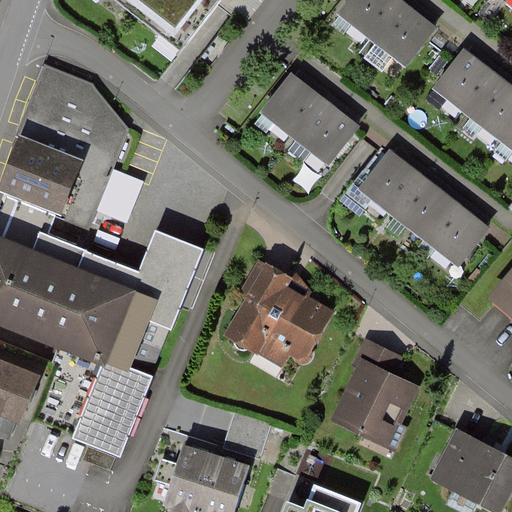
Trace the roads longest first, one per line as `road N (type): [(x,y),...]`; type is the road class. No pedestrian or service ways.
road 1 (residential): [(13,32),(181,136),(511,409)]
road 2 (unknown): [(246,189),(109,511)]
